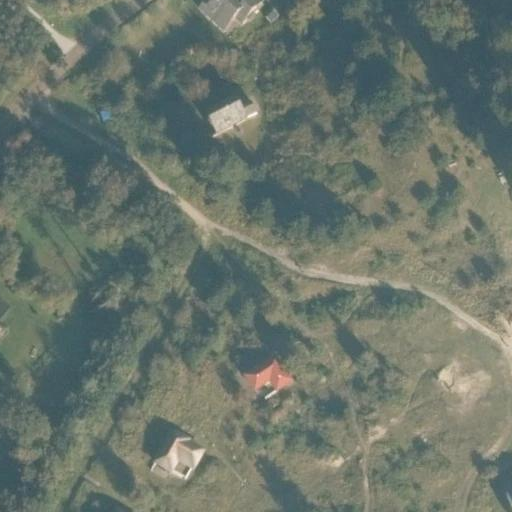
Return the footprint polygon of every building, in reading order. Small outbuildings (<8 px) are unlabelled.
[(257,0),(252,0),(250,3),(245,0),(236,0),(236,1),(234,0),(212,0),(201,12),(224,32),(234,22),(236,21),(242,26),(262,4),(257,0)] [(210,116),(206,117),(216,136),(219,134),(257,115),(252,105),(241,110),(237,102),(210,116)] [(275,347),(231,377),(247,401),(291,371),(275,347)] [(277,419),(273,414),(267,419),(270,424),(277,419)] [(187,443),(171,435),(154,465),(170,474),(177,461),(192,470),(201,454),(185,445),(187,443)]
